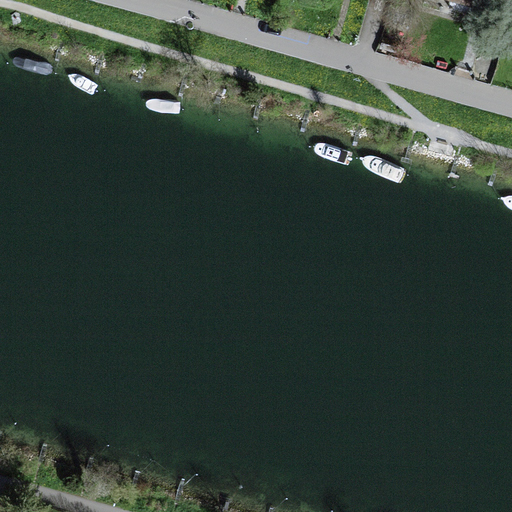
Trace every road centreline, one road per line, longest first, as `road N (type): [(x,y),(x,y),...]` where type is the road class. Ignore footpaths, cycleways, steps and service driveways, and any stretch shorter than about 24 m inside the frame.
road 1 (residential): [(135,0),(363,62)]
road 2 (residential): [(363,62),(511,103)]
